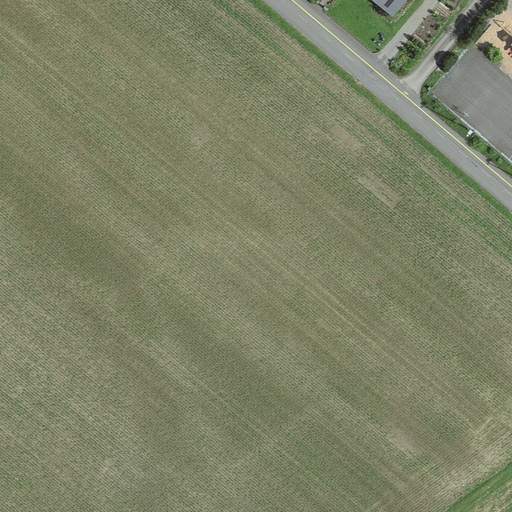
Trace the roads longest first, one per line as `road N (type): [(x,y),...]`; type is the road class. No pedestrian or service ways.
road 1 (unclassified): [(279,0),(511,196)]
road 2 (track): [(489,0),(402,104)]
